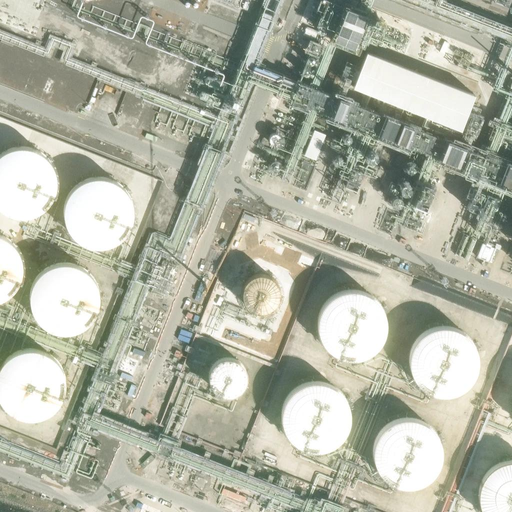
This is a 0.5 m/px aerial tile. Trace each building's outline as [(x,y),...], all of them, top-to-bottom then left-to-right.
[(460,130),(474,94),(366,51),(352,87),(460,130)] [(340,76),(349,80),(353,70),(345,66),(340,76)] [(337,103),(333,114),(339,117),(341,109),(342,105),(337,103)] [(304,155),(317,159),(325,133),(313,129),(304,155)] [(9,149),(1,153),(0,153),(0,212),(11,218),(23,218),(35,215),(45,207),(51,199),(54,187),(54,176),(49,164),(41,155),(29,149),(18,148),(9,149)] [(90,178),(82,181),(73,189),(68,197),(65,205),(65,214),(67,224),(72,233),(79,241),(92,246),(104,247),(116,243),(127,235),(132,228),(135,216),(135,204),(130,193),(122,184),(110,178),(99,176),(90,178)] [(0,298),(1,298),(11,291),(17,283),(20,271),(19,260),(15,248),(7,239),(0,235),(0,298)] [(490,261),(495,247),(482,242),(477,256),(490,261)] [(52,265),(44,268),(34,276),(29,284),(27,292),(26,301),(29,311),(34,320),(41,327),(54,333),(66,334),(78,330),(88,322),(94,314),(97,302),(97,291),(92,279),(84,270),(72,264),(61,263),(52,265)] [(324,301),(319,307),(316,313),(314,321),(314,329),(316,338),(320,345),(329,354),(339,358),(351,360),(360,358),(368,354),(374,349),(379,341),(383,330),(383,320),(380,310),(374,302),(368,296),(358,292),(349,291),(342,291),(335,293),(329,297),(324,301)] [(416,337),(411,343),(408,349),(407,357),(407,365),(409,373),(412,380),(422,390),(431,394),(443,395),(453,393),(460,390),(466,384),(472,377),(475,366),(475,356),(472,345),(466,337),(460,332),(450,328),(442,326),(435,327),(427,329),(421,333),(416,337)] [(17,351),(10,354),(0,362),(0,406),(7,413),(20,419),(32,420),(44,416),(54,408),(60,400),(63,388),(62,377),(58,365),(50,356),(38,350),(27,349),(17,351)] [(224,358),(219,360),(214,364),(211,369),(209,375),(210,381),(212,386),(216,391),(221,394),(226,395),(232,395),(238,393),(243,389),(246,384),(247,378),(247,372),(245,367),(241,362),(236,359),(230,357),(224,358)] [(289,391),(284,397),(281,403),(279,411),(279,419),(281,428),(285,435),(294,444),(304,448),(316,450),(325,448),(332,444),(339,439),(344,431),(348,420),(348,410),(344,400),(339,392),(333,386),(323,382),(314,381),(307,381),(300,383),(293,387),(289,391)] [(380,430),(375,436),(372,442),(370,450),(370,458),(373,466),(376,473),(386,482),(395,487),(407,488),(417,486),(424,483),(430,477),(436,470),(439,459),(439,449),(436,438),(430,430),(424,425),(414,421),(406,419),(399,420),(391,422),(385,426),(380,430)] [(511,511),(511,461),(509,462),(502,463),(495,466),(489,470),(484,475),(480,482),(478,489),(477,496),(478,503),(480,511),(511,511)]
